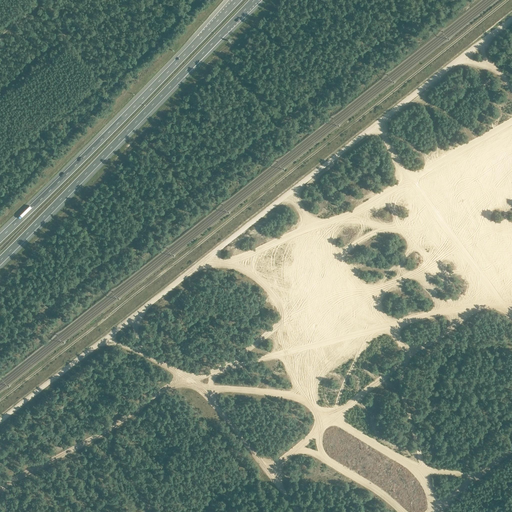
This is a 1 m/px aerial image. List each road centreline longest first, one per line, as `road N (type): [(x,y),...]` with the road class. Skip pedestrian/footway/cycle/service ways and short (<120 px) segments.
road 1 (track): [(0,400),(507,0)]
road 2 (track): [(511,313),(461,303),(170,386),(0,489)]
road 3 (track): [(511,21),(104,340)]
road 4 (motorway): [(0,260),(254,0)]
road 5 (motorway): [(238,0),(0,238)]
road 6 (track): [(300,511),(206,391),(104,340)]
road 7 (track): [(178,20),(0,203)]
road 8 (track): [(0,421),(104,340)]
